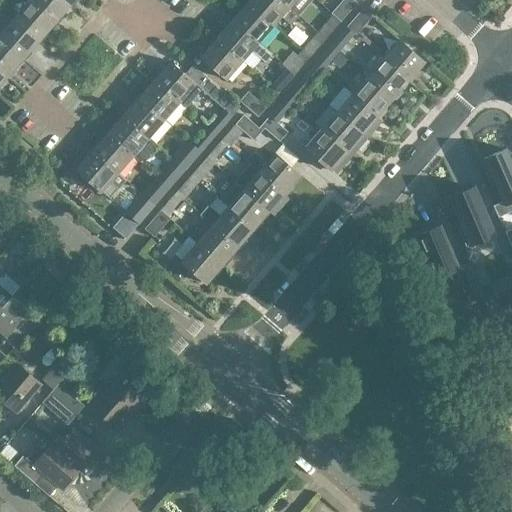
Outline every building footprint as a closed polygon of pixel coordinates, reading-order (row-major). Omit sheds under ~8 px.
[(32,0),(30,3),(55,26),(71,7),(62,0),(32,0)] [(279,0),(249,0),(247,2),(274,26),(281,18),(289,25),(298,16),(290,8),(279,0)] [(297,0),(279,0),(290,8),(297,0)] [(352,0),(342,0),(331,13),(341,21),(356,4),(352,0)] [(274,26),(247,2),(231,20),(258,44),(274,26)] [(14,21),(39,44),(55,26),(30,3),(14,21)] [(362,9),(347,27),(356,34),(371,17),(362,9)] [(341,21),(331,13),(331,14),(332,15),(317,32),(325,39),(341,21)] [(231,20),(216,37),(242,60),(251,51),(265,63),(271,55),(258,44),(231,20)] [(39,44),(14,21),(0,37),(0,40),(24,61),(39,44)] [(331,45),(339,51),(354,34),(355,35),(356,34),(347,27),(331,45)] [(317,32),(302,50),(310,57),(325,39),(317,32)] [(242,60),(216,37),(200,56),(226,79),(242,60)] [(0,40),(0,71),(9,79),(24,61),(0,40)] [(410,81),(426,63),(399,40),(383,58),(410,81)] [(331,45),(316,62),(324,69),(339,51),(331,45)] [(294,75),(310,57),(302,50),(297,56),(292,52),(282,64),(286,68),(294,75)] [(410,81),(383,58),(367,76),(394,99),(410,81)] [(324,69),(316,62),(300,80),(308,87),(315,93),(320,88),(313,82),(324,69)] [(171,64),(155,82),(182,105),(186,108),(201,90),(224,110),(209,128),(216,135),(240,107),(192,66),(184,75),(171,64)] [(286,68),(271,86),(279,92),(294,75),(286,68)] [(0,88),(9,79),(0,71),(0,88)] [(367,76),(352,94),(379,117),(394,99),(367,76)] [(300,80),(285,97),(293,105),(308,87),(300,80)] [(166,123),(182,105),(155,82),(139,100),(166,123)] [(279,92),(271,86),(258,101),(248,92),(239,101),(258,117),(279,92)] [(363,135),(369,128),(373,132),(383,121),(379,117),(352,94),(336,112),(363,135)] [(293,105),(285,97),(261,125),(264,128),(279,142),(288,132),(277,123),(293,105)] [(139,100),(124,118),(150,141),(166,123),(139,100)] [(363,135),(336,112),(321,129),(348,152),(354,146),(358,149),(367,138),(363,135)] [(243,116),(222,140),(230,147),(243,132),(253,141),(264,128),(261,125),(258,128),(243,116)] [(160,149),(150,141),(124,118),(108,135),(135,158),(144,166),(160,149)] [(216,135),(209,128),(193,146),(200,153),(216,135)] [(348,152),(321,129),(305,148),(332,171),(338,164),(342,167),(352,156),(348,153),(348,152)] [(108,135),(93,153),(120,176),(135,158),(108,135)] [(222,140),(206,158),(214,165),(230,147),(222,140)] [(194,159),(200,153),(193,146),(187,142),(172,159),(177,164),(185,170),(194,159)] [(511,162),(506,149),(484,158),(503,202),(493,206),(498,218),(511,211),(511,162)] [(246,161),(260,173),(286,196),(302,178),(275,155),(268,163),(255,151),(246,161)] [(126,181),(120,176),(93,153),(87,159),(83,155),(69,171),(84,184),(88,180),(104,194),(112,185),(118,190),(126,181)] [(206,158),(191,176),(199,183),(214,165),(206,158)] [(156,176),(169,188),(185,170),(177,164),(172,159),(171,159),(156,176)] [(285,196),(286,196),(260,173),(244,191),(270,214),(276,207),(281,211),(290,201),(285,196)] [(169,188),(156,176),(153,174),(147,180),(151,183),(142,194),(154,205),(169,188)] [(175,193),(183,200),(199,183),(191,176),(175,193)] [(473,188),(451,197),(464,226),(458,229),(465,247),(494,236),(473,188)] [(228,209),(254,232),(270,214),(244,191),(228,209)] [(175,193),(160,210),(169,218),(176,209),(180,213),(187,205),(182,201),(183,200),(175,193)] [(139,224),(154,205),(142,194),(126,213),(138,223),(139,224)] [(200,215),(213,226),(239,249),(254,232),(228,209),(221,216),(209,205),(200,215)] [(170,219),(169,218),(160,210),(144,229),(154,237),(170,219)] [(17,223),(12,229),(7,235),(14,240),(24,228),(18,222),(17,223)] [(190,237),(198,243),(224,267),(239,249),(213,226),(205,235),(198,228),(190,237)] [(438,227),(418,236),(437,278),(449,273),(455,285),(460,283),(469,304),(483,298),(468,263),(456,268),(438,227)] [(224,267),(198,243),(181,262),(208,285),(224,267)] [(42,264),(50,270),(59,260),(51,253),(42,264)] [(0,310),(2,308),(12,297),(0,286),(0,310)] [(2,308),(0,310),(0,343),(28,312),(22,306),(11,317),(2,308)] [(68,384),(63,379),(76,364),(66,355),(43,382),(53,390),(51,393),(76,415),(84,406),(65,389),(68,384)] [(10,408),(18,414),(42,386),(21,368),(0,393),(0,399),(2,401),(1,403),(9,409),(10,408)] [(103,384),(96,392),(86,403),(114,428),(150,389),(129,370),(110,391),(103,384)] [(76,415),(51,393),(42,404),(67,425),(76,415)] [(79,470),(79,471),(83,474),(88,469),(90,471),(97,463),(95,461),(101,454),(73,429),(56,448),(79,470)] [(75,475),(79,471),(79,470),(56,448),(44,438),(26,459),(22,455),(13,466),(34,484),(43,474),(62,491),(68,483),(70,484),(77,476),(75,475)] [(313,486),(297,503),(306,511),(313,511),(326,499),(313,486)]
